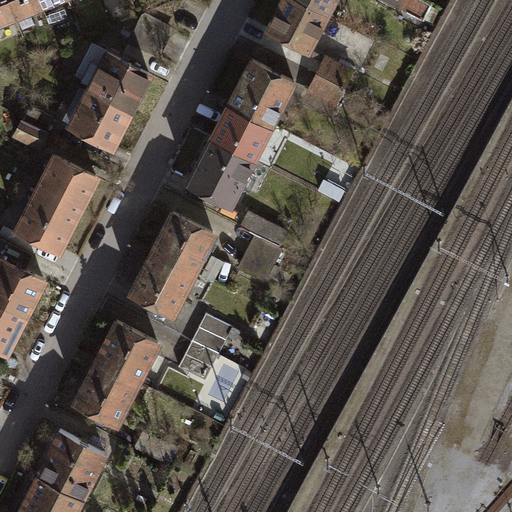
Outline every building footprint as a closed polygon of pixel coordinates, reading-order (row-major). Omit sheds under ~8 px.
[(9,0),(0,0),(0,28),(18,21),(9,0)] [(39,0),(9,0),(18,21),(44,10),(39,0)] [(39,0),(44,10),(67,0),(39,0)] [(304,0),(284,0),(270,28),(310,49),(328,12),(304,0)] [(304,0),(328,12),(334,0),(304,0)] [(129,39),(154,52),(167,25),(142,12),(129,39)] [(108,52),(90,88),(135,111),(154,75),(108,52)] [(338,80),(345,65),(329,57),(322,72),(338,80)] [(254,59),(231,102),(271,123),(294,80),(254,59)] [(329,97),(338,80),(322,72),(314,68),(306,85),(329,97)] [(90,88),(71,123),(117,147),(135,111),(90,88)] [(231,102),(213,139),(253,159),(271,123),(231,102)] [(18,116),(42,128),(48,117),(24,104),(18,116)] [(36,139),(42,128),(18,116),(12,126),(36,139)] [(213,139),(191,180),(232,201),(253,159),(213,139)] [(55,154),(18,225),(64,249),(101,177),(55,154)] [(279,228),(243,210),(237,223),(255,232),(273,241),(279,228)] [(175,212),(155,252),(195,272),(215,232),(175,212)] [(273,241),(255,232),(238,264),(266,278),(282,246),(273,241)] [(155,252),(135,290),(175,311),(195,272),(155,252)] [(1,259),(0,261),(0,303),(28,318),(47,282),(1,259)] [(0,303),(0,348),(10,354),(28,318),(0,303)] [(234,317),(206,303),(190,336),(218,350),(234,317)] [(119,321),(99,361),(139,381),(160,341),(119,321)] [(218,350),(190,336),(174,368),(201,382),(218,350)] [(99,361),(79,399),(119,419),(139,381),(99,361)] [(52,423),(31,465),(81,490),(102,448),(52,423)] [(171,442),(143,428),(138,438),(166,452),(171,442)] [(31,465),(10,508),(18,511),(69,511),(81,490),(31,465)]
